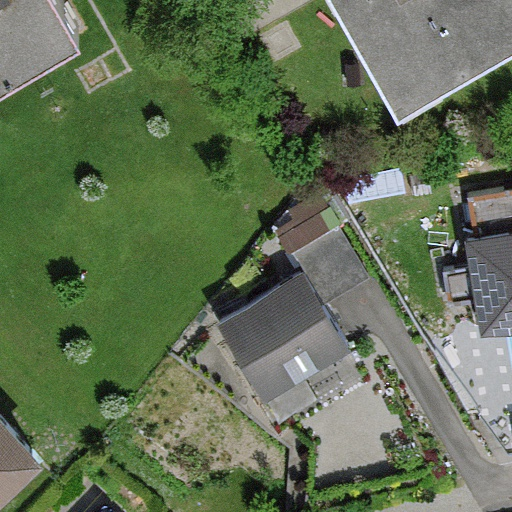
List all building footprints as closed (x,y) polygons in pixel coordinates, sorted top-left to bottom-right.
[(0,0),(0,82),(85,34),(65,0),(0,0)] [(511,40),(511,0),(349,0),(409,101),(511,40)] [(511,186),(466,195),(474,238),(465,240),(482,333),(511,328),(511,186)] [(289,252),(300,270),(218,318),(267,401),(353,351),(325,304),(371,277),(339,222),(289,252)] [(0,500),(45,461),(0,409),(0,500)]
